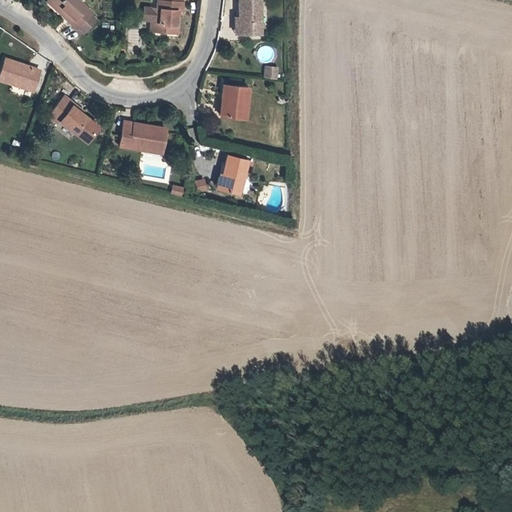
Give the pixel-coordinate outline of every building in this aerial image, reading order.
[(47,0),(58,10),(61,7),(73,18),(69,21),(76,27),(77,25),(83,31),(94,19),(89,14),(91,11),(79,0),(47,0)] [(151,30),(174,32),(176,9),(178,10),(181,10),(181,0),(157,0),(157,7),(152,7),(151,30)] [(240,17),(240,33),(260,33),(259,0),(238,0),(239,17),(240,17)] [(58,10),(69,21),(73,18),(61,7),(58,10)] [(0,78),(33,89),(39,69),(5,58),(0,71),(0,78)] [(278,78),(278,65),(264,65),(264,78),(278,78)] [(241,97),(247,98),(248,86),(223,84),(220,114),(239,117),(241,97)] [(50,113),(59,120),(75,132),(87,117),(79,111),(81,108),(64,94),(50,113)] [(57,122),(59,120),(50,113),(48,115),(57,122)] [(161,152),(165,132),(133,126),(134,121),(124,120),(119,145),(161,152)] [(166,127),(134,121),(133,126),(165,132),(166,127)] [(224,173),(220,188),(238,192),(246,159),(227,154),(222,172),(224,173)] [(215,186),(220,188),(224,173),(222,172),(219,172),(215,186)] [(175,186),(173,194),(181,196),(183,188),(175,186)]
